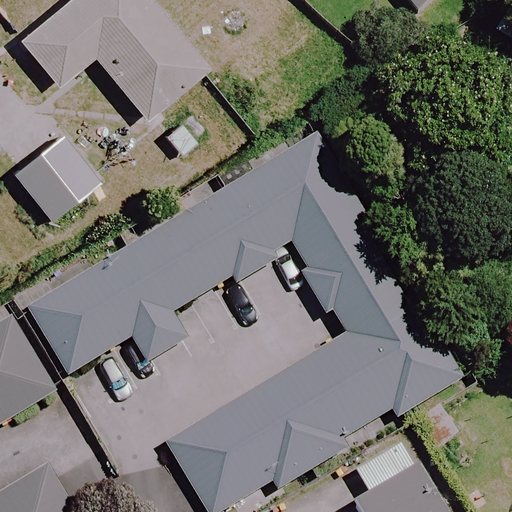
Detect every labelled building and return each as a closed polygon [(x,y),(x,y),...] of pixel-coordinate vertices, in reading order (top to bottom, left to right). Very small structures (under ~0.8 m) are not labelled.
[(72,0),(15,47),(54,94),(90,64),(142,128),(205,75),(143,0),(72,0)] [(511,63),(493,95),(511,105),(511,63)] [(14,311),(61,390),(124,353),(139,378),(189,348),(170,318),(223,286),(228,291),(271,266),(267,260),(286,248),(304,278),(298,282),(321,320),(327,315),(341,339),(160,447),(199,511),(228,511),(265,490),(271,501),(346,455),(340,446),(385,419),(393,432),(468,387),(315,132),(14,311)] [(95,189),(60,144),(11,181),(46,226),(95,189)] [(53,511),(37,484),(0,505),(0,428),(51,398),(8,326),(0,331),(0,511),(53,511)] [(444,511),(420,471),(353,511),(444,511)]
